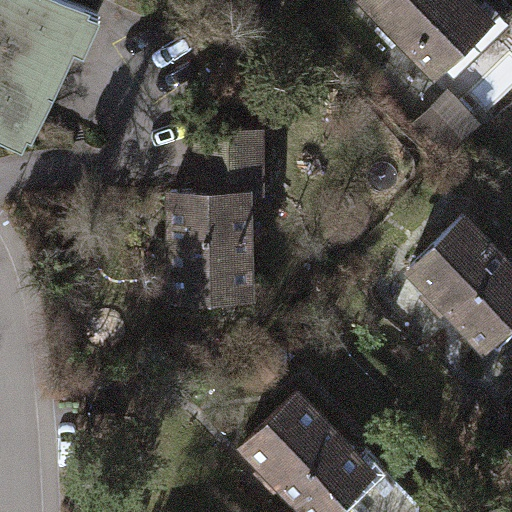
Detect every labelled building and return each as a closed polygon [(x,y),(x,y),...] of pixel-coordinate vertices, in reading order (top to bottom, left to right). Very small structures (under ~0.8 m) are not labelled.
[(110,16),(74,0),(0,0),(0,143),(33,159),(82,55),(90,59),(110,16)] [(488,0),(485,4),(480,0),(359,0),(440,81),(450,72),(458,80),(511,26),(511,23),(489,0),(488,0)] [(451,88),(407,128),(440,163),(483,123),(451,88)] [(193,192),(167,192),(167,310),(258,310),(259,190),(270,190),(270,131),(193,131),(193,192)] [(511,253),(472,212),(409,273),(489,355),(511,332),(511,253)] [(304,387),(240,448),(300,511),(344,511),(353,505),(359,511),(423,511),(423,505),(390,471),(384,472),(304,387)]
